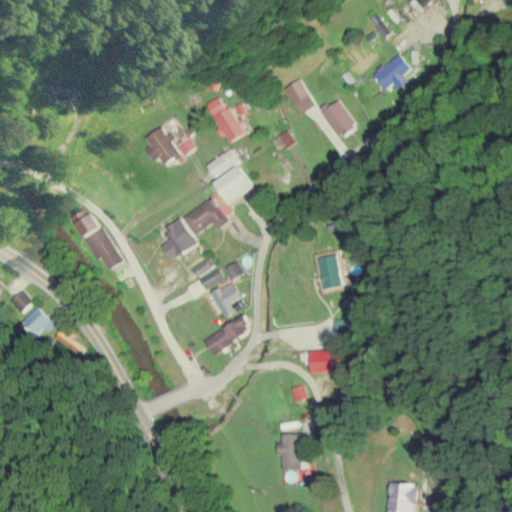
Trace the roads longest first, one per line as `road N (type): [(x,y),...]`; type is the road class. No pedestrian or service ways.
road 1 (residential): [(136,416),(227,372),(252,339),(268,232),(443,72),(454,51),(454,0)]
road 2 (tertiary): [(182,511),(78,321),(0,253)]
road 3 (residential): [(0,164),(34,173),(93,208),(196,387)]
